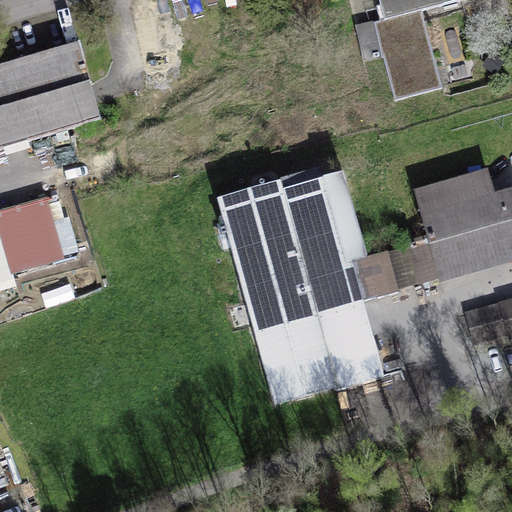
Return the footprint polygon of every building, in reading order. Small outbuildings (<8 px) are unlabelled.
[(487,0),(381,0),(388,23),(375,26),(384,57),(397,104),(443,91),(423,18),(487,0)] [(384,57),(375,26),(354,32),(363,63),(384,57)] [(73,53),(0,73),(0,155),(94,128),(73,53)] [(411,292),(400,252),(368,260),(345,172),(324,177),(321,167),(216,194),(273,409),(381,380),(361,305),(411,292)] [(400,252),(411,292),(443,283),(441,277),(511,258),(511,196),(491,203),(485,179),(411,199),(424,245),(400,252)] [(46,205),(0,219),(0,247),(11,284),(66,267),(46,205)] [(511,307),(471,319),(485,365),(511,357),(511,307)]
